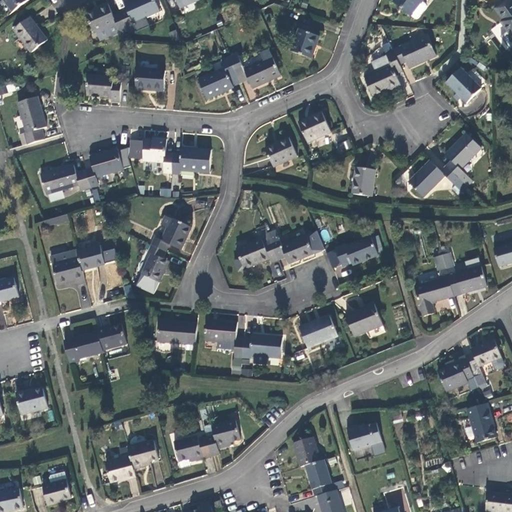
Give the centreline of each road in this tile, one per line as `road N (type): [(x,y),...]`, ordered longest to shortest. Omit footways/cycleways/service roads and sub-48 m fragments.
road 1 (residential): [(237,125),(229,201),(200,283),(217,299),(279,302),(323,288)]
road 2 (residential): [(330,401),(304,411),(261,455),(206,486),(123,511)]
road 3 (residential): [(237,125),(65,119),(60,98)]
road 4 (residential): [(496,304),(428,354),(330,401)]
road 5 (residential): [(430,117),(366,128),(337,81)]
